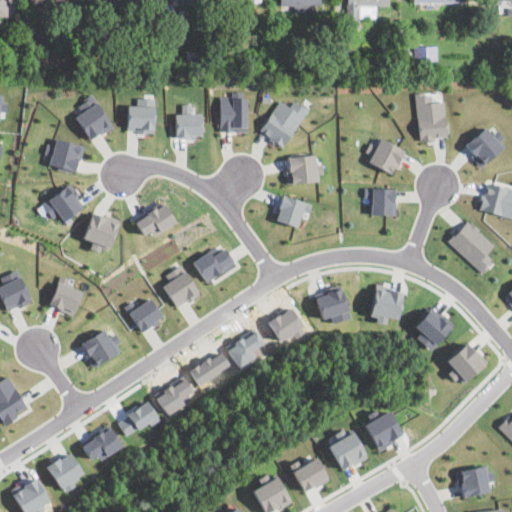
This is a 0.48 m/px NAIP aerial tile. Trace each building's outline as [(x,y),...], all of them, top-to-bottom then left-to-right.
[(162,0),(163,9),(172,9),(171,2),(190,1),(190,0),(162,0)] [(320,0),(321,4),(311,4),(311,10),(294,11),(294,4),(280,4),(280,0),(320,0)] [(389,0),(389,5),(376,5),(376,16),(360,16),(360,27),(347,27),(347,0),(389,0)] [(138,36),(130,36),(130,25),(138,25),(138,36)] [(392,40),(392,62),(378,61),(378,54),(380,54),(380,52),(381,52),(381,40),(392,40)] [(409,41),(408,65),(396,65),(397,41),(409,41)] [(437,59),(413,59),(413,45),(437,44),(437,59)] [(187,65),(186,51),(200,51),(201,65),(187,65)] [(241,59),(241,68),(233,68),(233,59),(241,59)] [(417,138),(445,137),(444,99),(430,100),(430,91),(415,91),(417,138)] [(245,130),(245,92),(218,92),(219,130),(245,130)] [(112,125),(101,133),(99,130),(89,137),(74,116),(82,111),(78,105),(85,100),(83,98),(90,94),(112,125)] [(154,97),(154,132),(138,132),(138,129),(127,129),(127,104),(135,104),(136,97),(154,97)] [(281,100),(289,106),(293,100),(299,105),(302,101),(309,107),(282,145),(276,141),(274,143),(269,139),(271,136),(260,128),(261,126),(259,125),(265,115),(268,117),(281,100)] [(201,113),(201,134),(194,134),(194,138),(187,138),(187,136),(175,136),(175,114),(181,114),(182,103),(190,103),(190,113),(201,113)] [(463,144),(481,165),(502,146),(484,125),(463,144)] [(53,137),(83,145),(76,170),(70,169),(70,171),(57,167),(57,165),(49,163),(51,154),(44,152),(46,143),(51,144),(53,137)] [(370,142),(362,159),(391,173),(402,148),(378,137),(375,144),(370,142)] [(319,180),(318,172),(322,172),(321,161),(314,162),(313,153),(284,155),(287,182),(319,180)] [(511,217),(511,187),(485,181),(478,209),(511,217)] [(69,183),(73,189),(74,188),(79,194),(76,195),(83,204),(63,219),(58,213),(52,217),(42,203),(69,183)] [(395,201),(395,213),(370,212),(371,196),(363,196),(364,187),(393,189),(393,200),(395,201)] [(311,203),(308,212),(302,210),(297,226),(276,219),(278,213),(273,212),(276,204),(278,205),(282,194),(311,203)] [(146,238),(173,218),(160,199),(132,219),(146,238)] [(111,215),(110,217),(117,220),(107,249),(99,246),(98,251),(89,248),(91,240),(82,237),(92,213),(103,217),(105,213),(111,215)] [(467,221),(469,223),(470,222),(478,229),(476,230),(492,245),(484,253),(489,258),(484,263),(487,265),(481,272),(448,239),(452,234),(452,233),(455,229),(457,232),(467,221)] [(192,260),(205,281),(235,263),(221,241),(192,260)] [(194,298),(189,301),(187,298),(176,306),(163,286),(170,281),(165,274),(180,264),(199,292),(193,296),(194,298)] [(24,303),(25,304),(19,307),(18,304),(7,309),(0,295),(0,285),(3,284),(0,276),(16,268),(31,299),(24,303)] [(73,313),(82,290),(66,284),(68,277),(60,273),(48,303),(73,313)] [(368,317),(384,320),(384,315),(396,318),(401,289),(373,284),(368,317)] [(330,285),(330,287),(338,285),(344,309),(338,311),(339,318),(332,320),(331,314),(321,317),(316,295),(326,292),(325,286),(330,285)] [(511,285),(502,295),(511,306),(511,285)] [(150,297),(162,314),(156,317),(159,321),(153,325),(152,323),(141,330),(124,305),(132,300),(134,304),(139,301),(141,303),(150,297)] [(452,323),(441,313),(437,317),(426,307),(411,324),(419,331),(414,336),(427,349),(452,323)] [(103,329),(108,337),(115,332),(120,340),(113,344),(117,351),(93,366),(85,354),(88,352),(81,342),(103,329)] [(462,382),(486,359),(475,347),(473,350),(463,340),(444,359),(450,366),(445,372),(452,380),(456,376),(462,382)] [(0,417),(3,423),(17,415),(15,411),(25,405),(7,374),(0,378),(0,417)] [(125,416),(116,421),(124,434),(147,420),(149,423),(157,418),(145,399),(122,413),(125,416)] [(374,409),(378,416),(387,410),(401,432),(376,449),(361,422),(368,418),(365,414),(374,409)] [(511,416),(511,441),(496,426),(505,417),(508,420),(511,416)] [(78,442),(91,461),(120,442),(107,423),(78,442)] [(326,443),(340,468),(365,455),(349,425),(333,434),(335,438),(326,443)] [(288,466),(303,491),(327,476),(313,451),(288,466)] [(60,489),(83,474),(69,452),(60,457),(59,454),(44,464),(60,489)] [(455,469),(458,484),(460,496),(488,490),(482,463),(455,469)] [(264,511),(266,511),(290,499),(272,469),(255,479),(259,485),(251,489),(264,511)] [(38,511),(42,510),(39,504),(47,500),(35,475),(9,488),(21,511),(38,511)]
